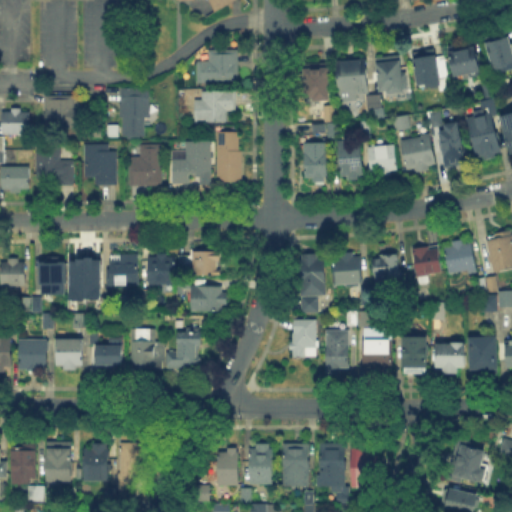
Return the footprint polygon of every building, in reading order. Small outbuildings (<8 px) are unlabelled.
[(232,0),(217,10),(210,0),(232,0)] [(508,33),(511,51),(511,65),(495,69),(488,37),(508,33)] [(449,53),(456,51),(455,47),(473,43),(480,75),(457,80),(449,53)] [(211,59),(211,52),(240,52),(240,83),(199,82),(199,59),(211,59)] [(378,60),(403,57),(407,89),(383,93),(378,60)] [(414,61),(436,57),(441,83),(419,87),(414,61)] [(359,101),(342,103),(338,62),(366,59),(368,90),(358,90),(359,101)] [(307,65),(328,64),(330,97),(309,99),(307,65)] [(122,90),(150,90),(150,121),(145,121),(145,137),(122,137),(122,90)] [(206,98),(206,93),(237,93),(237,113),(225,113),(225,122),(196,122),(196,98),(206,98)] [(369,96),(382,96),(382,107),(370,108),(369,96)] [(76,97),(76,107),(87,107),(87,128),(46,128),(46,97),(76,97)] [(500,150),(476,156),(467,120),(482,117),(478,104),(496,99),(501,118),(493,121),(500,150)] [(332,103),(322,104),(322,120),(333,120),(332,103)] [(440,110),(443,125),(430,127),(427,113),(440,110)] [(511,151),(511,111),(498,115),(507,153),(511,151)] [(4,112),(30,112),(30,135),(4,135),(4,112)] [(396,118),(408,116),(410,128),(398,130),(396,118)] [(361,121),(369,120),(370,129),(362,130),(361,121)] [(314,123),(333,122),(334,134),(315,135),(314,123)] [(441,131),(458,128),(464,156),(448,160),(441,131)] [(221,142),(221,133),(242,133),(242,182),(217,182),(217,142),(221,142)] [(403,141),(431,135),(437,165),(409,171),(403,141)] [(361,140),(364,178),(342,180),(339,141),(361,140)] [(191,183),(175,183),(175,161),(187,161),(187,144),(211,144),(211,173),(191,173),(191,183)] [(306,145),(328,144),(330,181),(316,182),(308,175),(306,145)] [(370,147),(398,145),(400,176),(381,177),(372,171),(370,147)] [(39,146),(63,146),(63,162),(82,162),(82,185),(59,185),(59,181),(39,181),(39,146)] [(109,146),(108,154),(116,154),(116,184),(97,184),(97,175),(87,175),(87,146),(109,146)] [(131,158),(141,158),(141,146),(162,146),(162,186),(131,186),(131,158)] [(4,168),(31,168),(30,192),(4,192),(4,168)] [(483,238),(511,231),(511,235),(511,264),(490,270),(483,238)] [(443,245),(469,240),(474,266),(448,271),(443,245)] [(436,243),(440,270),(413,274),(410,247),(436,243)] [(332,283),(331,252),(358,251),(360,282),(332,283)] [(192,252),(222,253),(222,279),(192,279),(192,252)] [(317,294),(317,309),(300,310),(299,295),(296,295),(294,254),(322,252),(324,293),(317,294)] [(121,261),(121,255),(140,255),(140,287),(111,287),(111,261),(121,261)] [(370,256),(398,255),(399,281),(372,283),(370,256)] [(150,284),(150,258),(177,258),(177,285),(150,284)] [(20,259),(20,264),(26,264),(26,285),(4,285),(4,264),(11,264),(11,259),(20,259)] [(69,260),(68,287),(41,287),(41,259),(69,260)] [(104,259),(104,287),(75,287),(75,259),(104,259)] [(484,275),(494,274),(496,288),(486,290),(484,275)] [(482,275),(485,288),(477,290),(474,277),(482,275)] [(184,295),(179,295),(179,282),(190,282),(190,286),(184,286),(184,295)] [(496,289),(511,288),(511,295),(511,303),(497,305),(496,289)] [(221,289),(221,295),(227,295),(227,304),(221,304),(221,310),(195,310),(195,289),(221,289)] [(143,304),(143,291),(152,291),(152,304),(143,304)] [(495,292),(496,309),(479,309),(478,293),(495,292)] [(39,295),(24,295),(25,310),(40,309),(39,295)] [(70,304),(70,296),(79,296),(79,304),(70,304)] [(102,309),(102,299),(114,299),(114,309),(102,309)] [(434,304),(446,304),(446,319),(434,319),(434,304)] [(355,308),(354,322),(345,322),(346,308),(355,308)] [(357,324),(357,308),(369,308),(369,324),(357,324)] [(45,315),(54,315),(54,329),(44,329),(45,315)] [(75,328),(75,317),(91,317),(91,328),(75,328)] [(192,368),(170,368),(170,352),(180,352),(180,333),(189,333),(190,317),(201,317),(201,334),(199,334),(199,359),(192,359),(192,368)] [(314,354),(289,354),(289,317),(314,317),(314,354)] [(389,367),(361,367),(360,327),(388,327),(389,367)] [(346,328),(346,366),(324,367),(324,328),(346,328)] [(158,331),(157,369),(133,369),(133,331),(158,331)] [(426,334),(424,369),(400,368),(401,333),(426,334)] [(495,333),(496,367),(469,368),(468,334),(495,333)] [(0,336),(11,336),(11,369),(5,369),(5,372),(0,372),(0,336)] [(464,340),(465,365),(436,366),(435,341),(464,340)] [(511,365),(505,366),(502,341),(511,340),(511,365)] [(21,341),(49,341),(49,371),(21,371),(21,341)] [(83,341),(83,368),(58,368),(58,341),(83,341)] [(98,365),(98,344),(124,344),(123,365),(98,365)] [(504,438),(511,440),(511,455),(500,452),(504,438)] [(282,441),(307,441),(307,483),(282,483),(282,441)] [(316,442),(342,442),(343,484),(317,484),(316,442)] [(351,485),(349,443),(375,442),(376,484),(351,485)] [(459,442),(485,449),(477,480),(451,473),(459,442)] [(121,471),(121,443),(151,443),(151,455),(144,455),(144,467),(139,467),(139,476),(135,476),(135,488),(121,488),(121,471)] [(44,445),(69,444),(70,479),(44,479),(44,445)] [(82,479),(82,445),(106,445),(106,479),(82,479)] [(247,446),(270,446),(271,482),(248,483),(247,446)] [(9,448),(33,447),(34,477),(10,478),(9,448)] [(236,483),(216,483),(216,448),(236,448),(236,483)] [(43,484),(26,484),(26,499),(42,499),(43,484)] [(239,485),(249,485),(250,500),(239,500),(239,485)] [(211,486),(211,501),(198,501),(198,486),(211,486)] [(467,511),(443,506),(448,486),(476,492),(472,511),(467,511)] [(311,501),(302,501),(302,488),(311,488),(311,501)] [(212,511),(227,511),(228,502),(212,502),(212,511)] [(273,511),(274,502),(249,502),(249,511),(273,511)] [(302,511),(302,502),(312,502),(312,511),(302,511)]
